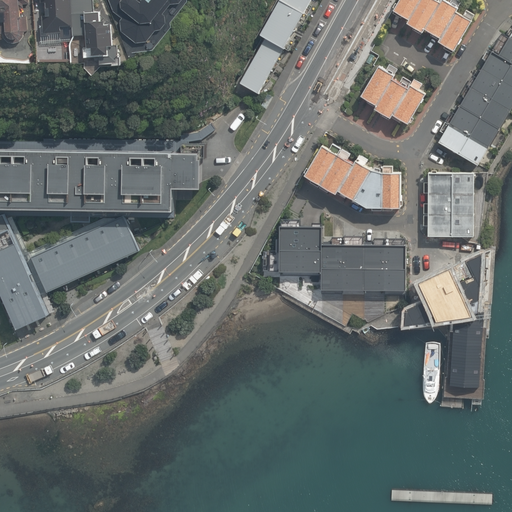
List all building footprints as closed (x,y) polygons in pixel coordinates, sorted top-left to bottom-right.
[(0,0),(0,22),(5,23),(5,35),(27,34),(27,17),(19,17),(19,4),(27,4),(26,0),(0,0)] [(41,0),(43,28),(40,28),(40,36),(48,35),(48,33),(60,32),(60,25),(72,24),(73,35),(86,34),(87,47),(91,47),(92,55),(107,55),(106,46),(111,45),(110,24),(104,24),(104,20),(100,20),(99,11),(93,11),(92,0),(41,0)] [(108,0),(113,11),(121,18),(120,20),(121,32),(135,43),(146,42),(155,31),(160,30),(165,23),(165,15),(162,14),(170,4),(179,3),(180,0),(108,0)] [(319,0),(280,0),(228,88),(257,105),(319,0)] [(401,0),(396,9),(394,8),(392,11),(401,16),(402,14),(411,19),(410,22),(426,31),(428,28),(443,37),(441,41),(447,44),(446,47),(456,53),(475,20),(473,19),(476,14),(469,10),(466,14),(459,10),(461,7),(459,6),(461,0),(450,0),(450,1),(447,0),(444,0),(443,1),(440,0),(401,0)] [(493,51),(438,144),(477,167),(511,107),(511,34),(500,55),(493,51)] [(424,90),(372,62),(356,91),(408,120),(424,90)] [(197,159),(200,159),(204,159),(204,144),(188,144),(188,141),(202,139),(216,129),(212,123),(199,132),(181,134),(181,140),(44,138),(44,141),(0,140),(0,150),(197,153),(197,159)] [(324,144),(303,177),(335,196),(337,193),(366,210),(381,210),(400,210),(401,172),(393,172),(393,166),(384,166),(384,171),(382,171),(382,167),(373,165),(372,169),(364,165),(368,160),(358,154),(356,158),(357,158),(355,162),(348,158),(350,153),(342,148),(338,153),(337,153),(340,147),(332,142),(330,148),(324,144)] [(0,209),(171,211),(172,188),(199,189),(200,159),(197,159),(197,153),(0,150),(0,209)] [(427,234),(472,234),(472,171),(428,171),(427,234)] [(32,281),(29,274),(32,273),(5,213),(0,215),(0,292),(16,328),(49,313),(35,280),(32,281)] [(31,256),(47,292),(140,250),(124,215),(31,256)] [(281,223),(281,267),(323,268),(323,285),(406,286),(406,241),(323,240),(323,223),(281,223)] [(446,398),(480,401),(489,296),(466,294),(452,289),(447,294),(429,299),(408,309),(407,322),(442,323),(452,335),(446,398)]
